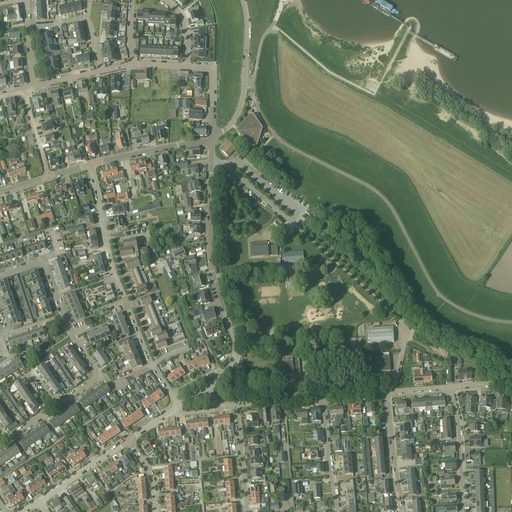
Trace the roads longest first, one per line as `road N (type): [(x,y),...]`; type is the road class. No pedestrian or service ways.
road 1 (residential): [(89,164),(117,283),(151,366),(178,405)]
road 2 (residential): [(205,388),(236,353),(213,283),(211,158)]
road 3 (residential): [(0,274),(45,265),(96,374),(52,408)]
road 4 (residential): [(89,164),(212,138)]
road 5 (residential): [(462,511),(449,387)]
road 6 (track): [(271,25),(370,94)]
road 7 (residential): [(387,393),(405,511)]
